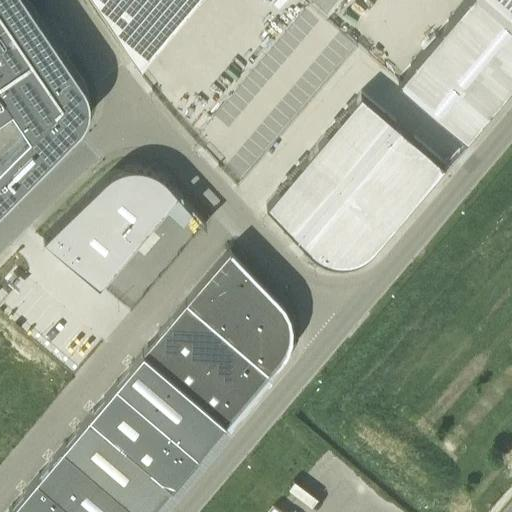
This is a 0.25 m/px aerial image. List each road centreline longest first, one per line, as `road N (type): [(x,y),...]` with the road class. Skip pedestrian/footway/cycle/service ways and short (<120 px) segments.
road 1 (unclassified): [(341,319),(144,108)]
road 2 (unclassified): [(341,319),(511,118)]
road 3 (unclassified): [(179,511),(341,319)]
road 4 (unclassified): [(0,253),(144,108)]
road 5 (unclassified): [(144,108),(71,0)]
